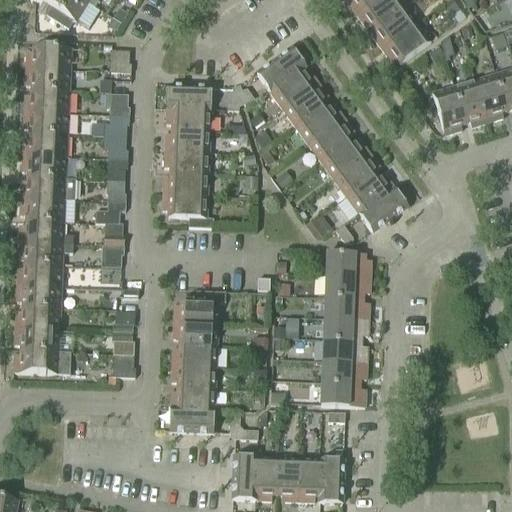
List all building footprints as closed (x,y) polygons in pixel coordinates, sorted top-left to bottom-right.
[(77,0),(46,0),(43,4),(51,10),(46,18),(60,27),(68,31),(73,23),(75,25),(87,6),(77,0)] [(77,0),(87,6),(94,10),(98,3),(92,0),(77,0)] [(350,0),(351,1),(346,4),(355,18),(379,0),(350,0)] [(397,0),(379,0),(355,18),(365,31),(370,27),(373,32),(404,9),(397,0)] [(474,0),(463,0),(462,1),(468,11),(475,8),(476,2),(474,0)] [(445,8),(457,26),(465,20),(453,3),(445,8)] [(404,9),(373,32),(376,36),(371,39),(381,53),(417,27),(404,9)] [(118,11),(115,16),(112,22),(120,27),(127,17),(118,11)] [(417,27),(381,53),(390,66),(395,63),(399,68),(430,45),(417,27)] [(470,31),(461,33),(464,43),(473,40),(470,31)] [(491,41),(494,54),(506,50),(502,38),(491,41)] [(448,41),(439,46),(445,65),(449,63),(448,61),(453,59),(448,41)] [(59,75),(69,75),(70,52),(32,50),(32,56),(26,56),(26,72),(59,75)] [(292,51),(274,64),(287,82),(300,73),(301,73),(306,70),(292,51)] [(439,53),(429,59),(434,68),(444,62),(439,53)] [(287,82),(274,64),(256,77),(270,95),(287,82)] [(109,67),(108,76),(119,76),(130,76),(130,67),(128,67),(109,67)] [(59,75),(26,72),(25,89),(31,89),(31,95),(68,96),(69,75),(59,75)] [(511,72),(495,77),(506,114),(511,112),(511,117),(511,72)] [(300,73),(287,82),(270,95),(282,113),(318,87),(308,73),(303,77),(301,73),(300,73)] [(398,78),(405,88),(411,84),(405,74),(398,78)] [(506,114),(495,77),(474,84),(487,126),(503,121),(501,115),(506,114)] [(99,84),(99,97),(111,97),(111,84),(99,84)] [(487,126),(474,84),(453,90),(464,127),(469,125),(471,131),(487,126)] [(327,100),(318,87),(282,113),(295,130),(326,108),(323,103),(327,100)] [(167,88),(166,111),(188,112),(189,89),(167,88)] [(211,90),(189,89),(188,112),(210,113),(211,90)] [(464,127),(453,90),(432,97),(444,139),(461,134),(459,128),(464,127)] [(240,94),(244,108),(247,112),(256,105),(247,92),(240,94)] [(25,100),(24,116),(67,117),(68,96),(31,95),(31,100),(25,100)] [(239,110),(234,96),(227,98),(227,114),(239,115),(239,110)] [(326,108),(295,130),(308,148),(343,122),(333,108),(329,112),(326,108)] [(109,119),(129,119),(129,111),(109,110),(109,119)] [(188,112),(166,111),(165,128),(171,128),(171,133),(209,134),(210,113),(188,112)] [(259,115),(250,121),(256,130),(265,123),(259,115)] [(67,117),(24,116),(23,133),(29,133),(29,138),(67,139),(67,117)] [(129,119),(109,119),(108,128),(126,129),(128,129),(129,119)] [(343,122),(308,148),(320,165),(351,143),(348,139),(353,136),(343,122)] [(126,129),(108,128),(103,128),(103,140),(126,141),(126,129)] [(165,138),(165,154),(209,156),(209,134),(171,133),(171,138),(165,138)] [(271,144),(263,135),(254,142),(261,152),(271,144)] [(23,143),(23,159),(66,161),(67,139),(29,138),(29,143),(23,143)] [(126,141),(103,140),(102,153),(107,153),(125,154),(126,141)] [(354,147),(351,143),(320,165),(333,183),(369,157),(359,144),(354,147)] [(107,153),(107,162),(127,163),(127,154),(125,154),(107,153)] [(268,168),(274,163),(267,153),(260,158),(268,168)] [(209,156),(165,154),(164,171),(170,171),(170,176),(208,177),(209,156)] [(378,171),(369,157),(333,183),(346,201),(377,178),(374,174),(378,171)] [(66,161),(23,159),(22,176),(28,176),(28,181),(65,183),(65,182),(66,161)] [(127,163),(107,162),(107,171),(127,172),(127,163)] [(286,174),(274,182),(281,191),(292,183),(286,174)] [(164,181),(163,197),(207,199),(208,177),(170,176),(170,181),(164,181)] [(380,182),(377,178),(346,201),(359,218),(376,205),(394,192),(385,179),(380,182)] [(65,183),(28,181),(28,186),(22,186),(21,202),(74,204),(75,183),(65,182),(65,183)] [(244,194),(256,194),(257,181),(244,181),(244,194)] [(394,192),(376,205),(390,224),(407,211),(394,192)] [(125,206),(126,197),(108,197),(107,206),(125,206)] [(207,199),(163,197),(163,214),(169,214),(169,220),(189,221),(189,231),(213,231),(214,222),(207,221),(207,199)] [(21,202),(21,219),(27,219),(26,225),(63,226),(73,227),(74,204),(21,202)] [(390,224),(376,205),(359,218),(372,236),(390,224)] [(107,206),(107,215),(119,215),(125,216),(125,206),(107,206)] [(119,228),(119,215),(107,215),(95,214),(95,227),(119,228)] [(305,230),(315,243),(325,236),(315,223),(305,230)] [(20,229),(20,246),(72,248),(73,240),(63,239),(63,226),(26,225),(26,229),(20,229)] [(352,247),(352,241),(343,229),(335,235),(344,247),(352,247)] [(104,249),(106,249),(124,250),(124,241),(104,240),(104,249)] [(72,248),(20,246),(19,262),(25,262),(25,267),(62,269),(62,257),(72,257),(72,248)] [(124,250),(106,249),(106,258),(123,259),(124,250)] [(326,256),(325,279),(369,280),(370,264),(364,264),(364,258),(326,256)] [(277,266),(276,276),(285,277),(286,266),(277,266)] [(19,272),(18,287),(61,289),(62,269),(25,267),(25,273),(19,272)] [(101,283),(119,284),(120,270),(101,269),(101,283)] [(369,280),(325,279),(325,300),(363,302),(363,297),(369,297),(369,280)] [(269,295),(269,282),(258,282),(258,295),(269,295)] [(61,289),(18,287),(17,305),(23,306),(23,311),(60,312),(61,289)] [(288,289),(277,289),(277,301),(288,301),(288,289)] [(139,293),(122,292),(122,301),(138,302),(139,293)] [(202,295),(201,305),(180,304),(180,310),(174,309),(173,326),(202,327),(217,327),(218,306),(224,306),(225,296),(202,295)] [(363,302),(325,300),(324,322),(368,324),(368,307),(362,307),(363,302)] [(60,312),(23,311),(22,316),(16,316),(15,331),(59,334),(60,312)] [(117,315),(116,336),(134,336),(135,316),(117,315)] [(368,324),(324,322),(323,344),(361,345),(361,340),(367,340),(368,324)] [(202,327),(173,326),(172,342),(178,343),(178,347),(216,349),(217,327),(202,327)] [(59,334),(15,331),(15,349),(21,349),(21,353),(59,355),(59,334)] [(274,331),(273,343),(284,343),(284,331),(274,331)] [(134,336),(116,336),(115,343),(133,344),(134,336)] [(253,341),(253,351),(267,351),(268,342),(253,341)] [(273,344),(273,355),(283,356),(283,344),(273,344)] [(323,344),(322,365),(366,367),(367,351),(361,350),(361,345),(323,344)] [(216,349),(178,347),(178,353),(172,353),(171,369),(215,371),(216,349)] [(267,351),(253,351),(252,361),(267,361),(267,351)] [(14,359),(14,377),(70,379),(70,356),(59,355),(21,353),(20,359),(14,359)] [(134,372),(134,358),(113,358),(112,380),(135,381),(136,372),(134,372)] [(322,365),(321,387),(359,389),(360,383),(365,384),(366,367),(322,365)] [(215,371),(171,369),(171,386),(177,386),(176,392),(214,393),(215,371)] [(254,372),(253,384),(265,385),(266,372),(254,372)] [(359,389),(321,387),(320,410),(364,411),(365,394),(359,394),(359,389)] [(170,396),(170,412),(190,412),(192,412),(213,413),(214,393),(176,392),(176,396),(170,396)] [(284,397),(271,397),(271,406),(284,406),(284,397)] [(190,412),(170,412),(169,435),(190,436),(192,412),(190,412)] [(192,412),(190,436),(212,437),(213,413),(192,412)] [(258,420),(258,431),(266,431),(267,413),(258,420)] [(239,429),(239,415),(230,414),(229,429),(233,434),(239,429)] [(327,425),(344,426),(344,416),(328,416),(327,425)] [(257,443),(257,434),(243,433),(237,438),(241,443),(257,443)] [(233,458),(232,480),(255,481),(256,459),(233,458)] [(256,459),(255,481),(254,503),(271,504),(271,498),(276,498),(278,460),(256,459)] [(299,461),(278,460),(276,498),(281,498),(281,504),(298,505),(299,461)] [(299,461),(298,505),(314,506),(314,500),(318,500),(319,500),(320,484),(321,462),(299,461)] [(344,463),(321,462),(320,484),(343,485),(344,463)] [(255,481),(232,480),(232,502),(254,503),(255,481)] [(319,500),(318,500),(318,506),(342,507),(343,485),(320,484),(319,500)] [(0,511),(15,511),(17,504),(0,500),(0,511)]
